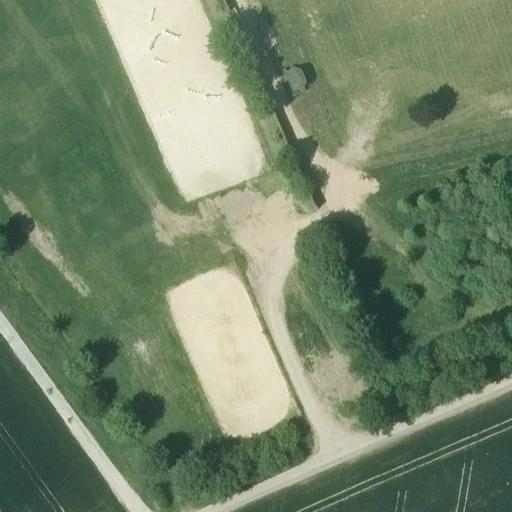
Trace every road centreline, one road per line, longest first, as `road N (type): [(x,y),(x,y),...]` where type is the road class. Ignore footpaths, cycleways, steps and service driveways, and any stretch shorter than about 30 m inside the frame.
road 1 (track): [(223,511),(511,383)]
road 2 (track): [(138,511),(0,324)]
